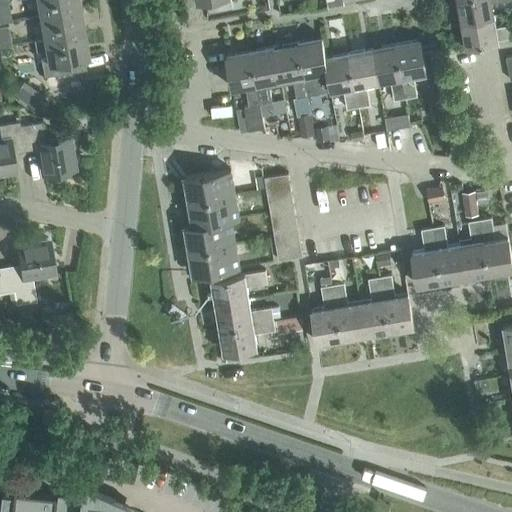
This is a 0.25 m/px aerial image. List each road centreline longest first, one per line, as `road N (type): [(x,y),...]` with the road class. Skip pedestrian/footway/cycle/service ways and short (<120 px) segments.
road 1 (residential): [(501,170),(133,129)]
road 2 (tertiary): [(226,428),(355,471)]
road 3 (residential): [(133,129),(133,0)]
road 4 (residential): [(501,170),(477,44)]
road 5 (tertiary): [(226,428),(204,412),(107,384)]
road 6 (residential): [(123,229),(0,205)]
road 7 (tertiary): [(103,409),(226,428)]
road 8 (tertiary): [(355,471),(472,511)]
